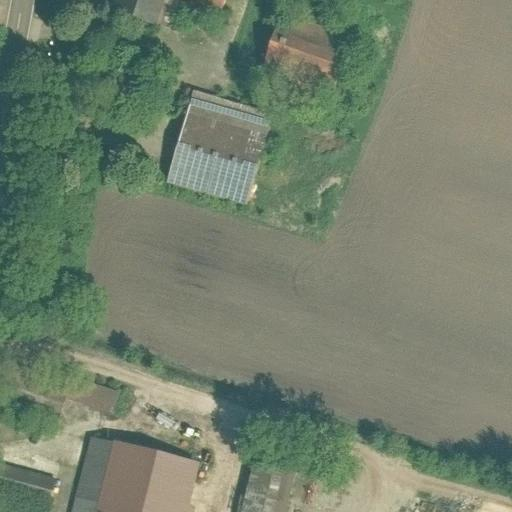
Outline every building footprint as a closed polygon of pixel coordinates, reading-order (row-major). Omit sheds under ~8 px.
[(226,0),(118,0),(115,11),(158,25),(166,0),(179,0),(222,14),(226,0)] [(347,104),(360,56),(278,35),(265,82),(347,104)] [(265,121),(193,101),(168,185),(241,206),(265,121)] [(69,383),(9,365),(0,395),(0,406),(57,423),(62,404),(69,383)] [(110,418),(117,395),(69,381),(69,383),(62,404),(110,418)] [(181,511),(193,467),(91,440),(72,511),(181,511)] [(253,459),(239,511),(282,511),(294,469),(253,459)] [(53,481),(0,466),(0,490),(47,503),(53,481)]
